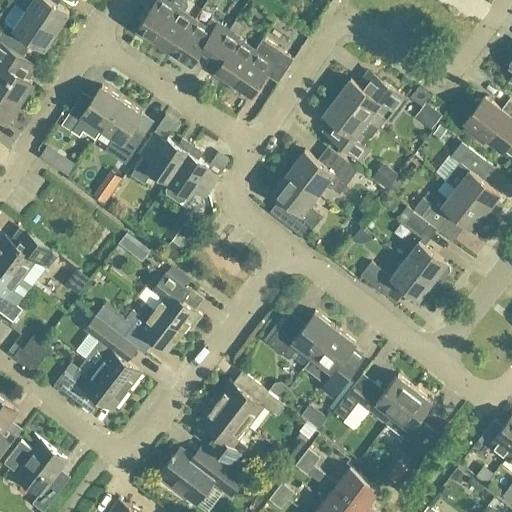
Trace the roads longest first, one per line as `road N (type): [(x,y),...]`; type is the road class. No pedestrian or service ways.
road 1 (residential): [(0,359),(116,460),(140,447),(290,254)]
road 2 (residential): [(252,147),(343,20),(442,82),(508,0)]
road 3 (residential): [(252,147),(92,43)]
road 4 (residential): [(433,364),(290,254)]
road 5 (residential): [(0,191),(92,43)]
road 6 (residential): [(290,254),(231,205),(228,187),(252,147)]
road 7 (residential): [(511,260),(433,364)]
